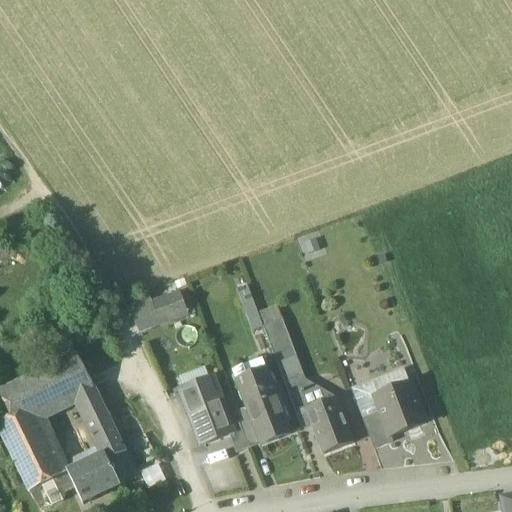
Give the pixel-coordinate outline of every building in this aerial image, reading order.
[(248,288),(239,292),(252,332),(262,328),(258,315),(248,288)] [(179,295),(152,305),(161,328),(187,318),(179,295)] [(277,308),(258,315),(262,328),(282,320),(277,308)] [(282,320),(262,328),(268,344),(288,336),(282,320)] [(288,336),(268,344),(276,365),(296,358),(288,336)] [(78,357),(18,386),(34,420),(36,419),(76,400),(94,391),(78,357)] [(296,358),(276,365),(285,389),(297,386),(305,382),(296,358)] [(261,447),(290,437),(262,364),(234,375),(248,411),(261,447)] [(375,399),(410,386),(404,372),(352,393),(363,421),(381,414),(375,399)] [(322,392),(305,382),(297,386),(306,412),(326,404),(322,392)] [(228,429),(212,384),(180,395),(189,419),(191,419),(201,447),(229,437),(231,437),(228,429)] [(18,386),(0,394),(0,396),(11,419),(16,429),(34,420),(18,386)] [(297,386),(285,389),(301,431),(312,427),(306,412),(297,386)] [(423,421),(410,386),(375,399),(381,414),(390,439),(391,438),(409,431),(408,427),(423,421)] [(94,391),(76,400),(81,409),(99,401),(94,391)] [(0,424),(11,419),(0,396),(0,424)] [(99,401),(81,409),(87,423),(105,414),(99,401)] [(326,404),(306,412),(312,427),(323,457),(353,446),(336,401),(326,404)] [(261,447),(248,411),(236,415),(240,425),(249,451),(261,447)] [(105,414),(87,423),(93,436),(111,427),(105,414)] [(381,414),(363,421),(374,451),(393,444),(391,438),(390,439),(381,414)] [(16,429),(11,419),(0,424),(0,434),(8,451),(43,434),(36,419),(34,420),(16,429)] [(249,451),(240,425),(228,429),(231,437),(229,437),(236,456),(249,451)] [(111,427),(93,436),(100,449),(103,457),(105,456),(108,464),(125,456),(111,427)] [(43,434),(8,451),(30,495),(37,491),(64,478),(43,434)] [(103,457),(100,449),(60,469),(63,476),(67,474),(71,482),(83,507),(121,489),(108,464),(105,456),(103,457)] [(125,456),(108,464),(113,474),(130,466),(125,456)] [(144,488),(162,480),(154,463),(136,472),(144,488)] [(130,466),(113,474),(121,489),(137,481),(130,466)] [(64,478),(37,491),(40,498),(71,482),(67,474),(63,476),(64,478)] [(511,511),(511,498),(501,501),(502,511),(511,511)]
